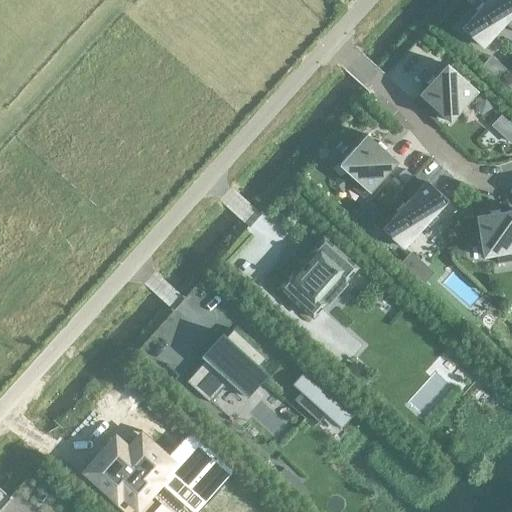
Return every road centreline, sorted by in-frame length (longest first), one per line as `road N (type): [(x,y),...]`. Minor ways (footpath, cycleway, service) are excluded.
road 1 (residential): [(0,413),(332,43)]
road 2 (residential): [(332,43),(445,156),(488,181),(511,178)]
